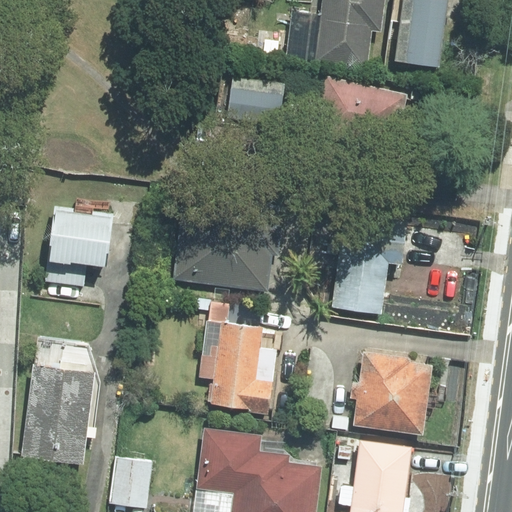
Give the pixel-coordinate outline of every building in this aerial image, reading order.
[(385,0),(324,0),(323,15),(295,12),(290,58),(368,67),(372,31),(382,32),(385,0)] [(447,0),(404,0),(397,62),(440,66),(447,0)] [(284,76),(233,72),(229,119),(281,123),(284,76)] [(408,95),(328,77),(316,131),(396,148),(408,95)] [(175,278),(268,292),(279,216),(186,202),(175,278)] [(63,207),(53,281),(93,286),(97,259),(115,262),(121,215),(63,207)] [(346,215),(334,306),(380,312),(386,262),(402,264),(407,223),(346,215)] [(230,303),(211,301),(209,321),(207,321),(200,377),(214,378),(210,404),(267,412),(275,351),(259,349),(262,328),(227,323),(230,303)] [(80,364),(83,339),(41,335),(39,360),(33,359),(23,455),(85,461),(95,365),(80,364)] [(410,358),(364,352),(360,382),(354,381),(351,398),(358,399),(355,425),(422,434),(432,366),(409,363),(410,358)] [(310,511),(315,462),(274,458),(276,433),(208,427),(203,482),(235,485),(232,511),(310,511)] [(411,448),(360,441),(354,486),(342,485),(339,504),(352,506),(350,511),(407,511),(410,498),(404,497),(411,448)] [(152,458),(113,456),(111,503),(150,504),(152,458)]
